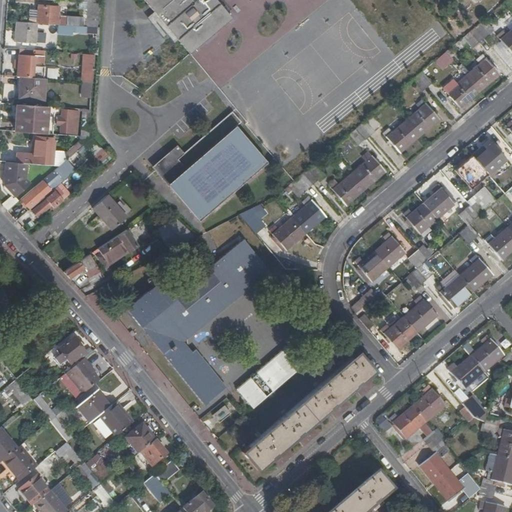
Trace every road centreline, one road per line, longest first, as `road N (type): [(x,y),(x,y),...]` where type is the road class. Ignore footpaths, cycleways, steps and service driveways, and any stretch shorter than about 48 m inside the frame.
road 1 (residential): [(511,92),(342,241),(331,270),(334,298),(398,383)]
road 2 (residential): [(0,228),(249,510)]
road 3 (residential): [(249,510),(358,416)]
road 4 (residential): [(398,383),(491,302)]
road 5 (residential): [(358,416),(434,511)]
